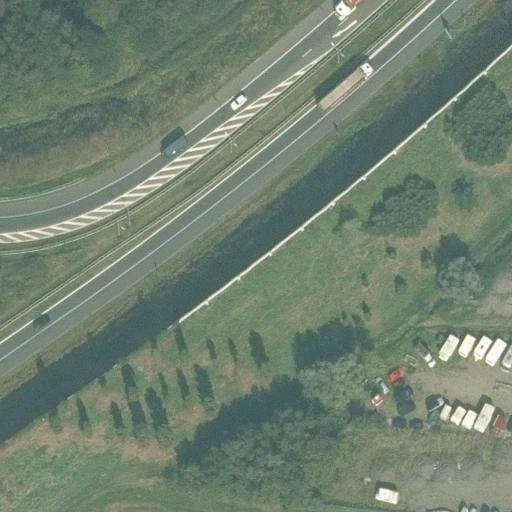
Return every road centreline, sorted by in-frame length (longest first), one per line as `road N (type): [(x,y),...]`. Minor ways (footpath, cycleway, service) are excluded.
road 1 (motorway): [(0,355),(176,232),(355,88),(449,0)]
road 2 (motorway): [(367,0),(121,194),(77,216),(0,234)]
